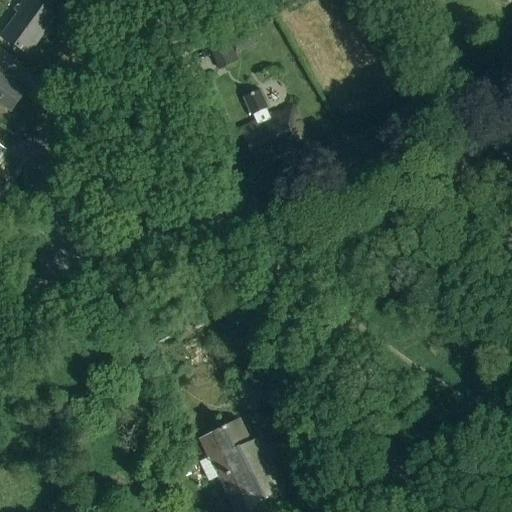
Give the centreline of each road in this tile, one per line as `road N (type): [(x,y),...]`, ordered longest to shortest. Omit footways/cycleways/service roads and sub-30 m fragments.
road 1 (unclassified): [(419,511),(238,204)]
road 2 (tertiary): [(238,204),(511,82)]
road 3 (residential): [(51,262),(39,181),(46,152),(59,120),(150,0)]
road 4 (tertiary): [(51,262),(110,260),(238,204)]
